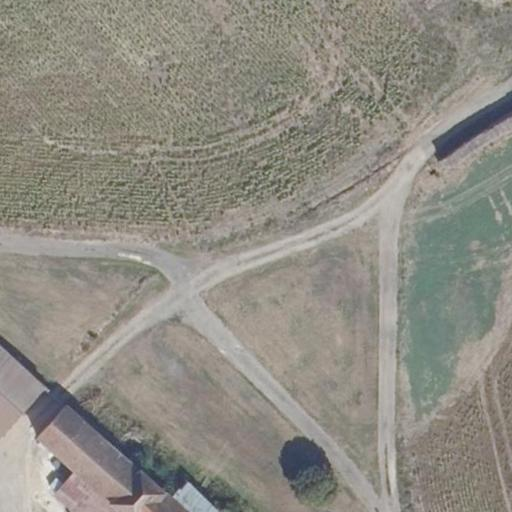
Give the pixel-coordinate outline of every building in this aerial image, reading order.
[(0,434),(2,436),(45,387),(37,380),(0,346),(0,434)] [(37,380),(45,387),(51,381),(43,374),(37,380)] [(187,511),(172,499),(66,404),(37,436),(76,471),(121,511),(187,511)] [(75,511),(121,511),(76,471),(55,494),(75,511)] [(220,511),(189,481),(172,499),(187,511),(220,511)]
